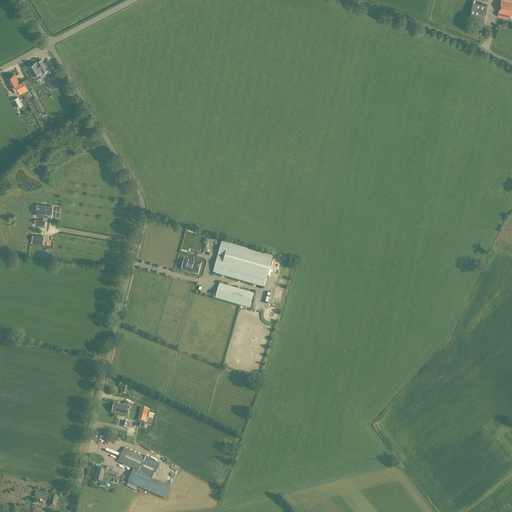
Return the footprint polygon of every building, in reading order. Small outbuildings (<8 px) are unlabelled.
[(511,0),(500,0),(497,16),(508,19),(509,15),(511,15),(511,0)] [(484,20),(487,5),(472,1),(469,17),(484,20)] [(478,20),(475,33),(481,35),(484,21),(478,20)] [(33,64),(27,67),(32,76),(35,75),(37,78),(41,76),(39,74),(47,70),(42,59),(38,61),(37,60),(32,63),(33,64)] [(15,74),(10,76),(17,89),(20,94),(28,89),(23,81),(19,82),(15,74)] [(55,74),(46,79),(52,90),(61,85),(55,74)] [(17,89),(10,76),(6,78),(11,87),(10,88),(13,91),(17,89)] [(64,81),(60,83),(69,99),(72,97),(64,81)] [(22,104),(18,97),(12,100),(16,107),(17,108),(22,106),(21,104),(22,104)] [(36,98),(32,100),(39,111),(42,109),(43,111),(45,114),(47,113),(38,97),(36,98)] [(52,206),(37,205),(36,216),(51,217),(52,206)] [(32,243),(43,244),(44,236),(32,235),(32,243)] [(264,287),(272,257),(229,245),(229,243),(223,241),(214,273),(264,287)] [(181,270),(198,274),(201,263),(185,259),(181,270)] [(220,285),(216,299),(249,309),(253,294),(220,285)] [(123,406),(122,406),(114,404),(112,414),(127,417),(130,408),(125,407),(126,403),(124,403),(123,406)] [(146,423),(150,410),(140,408),(137,421),(146,423)] [(146,491),(152,479),(159,464),(145,458),(145,457),(124,448),(118,463),(133,470),(127,483),(146,491)] [(117,479),(119,474),(103,470),(103,471),(98,470),(97,477),(96,477),(95,481),(102,482),(103,478),(102,478),(103,476),(117,479)] [(47,500),(48,494),(36,491),(35,497),(47,500)] [(55,507),(58,497),(48,495),(47,499),(50,500),(49,506),(55,507)]
